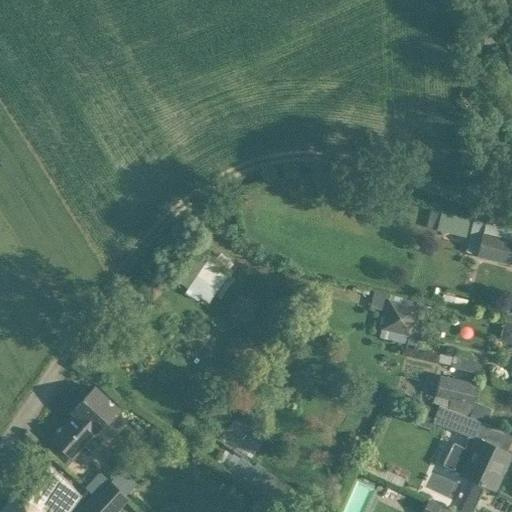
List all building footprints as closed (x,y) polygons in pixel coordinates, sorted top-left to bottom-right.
[(496,41),(494,23),(469,27),(471,45),(487,43),(487,48),(496,47),(495,41),(496,41)] [(441,210),(436,228),(465,235),(469,217),(441,210)] [(511,238),(482,232),(477,255),(511,263),(511,238)] [(187,287),(208,302),(229,273),(208,258),(187,287)] [(379,337),(417,345),(427,302),(374,290),(370,307),(385,310),(379,337)] [(479,373),(481,362),(453,355),(453,356),(440,353),(438,361),(451,364),(450,366),(479,373)] [(438,374),(434,392),(472,402),(476,384),(438,374)] [(60,424),(50,434),(53,437),(51,439),(70,457),(83,444),(91,451),(105,435),(97,428),(116,408),(108,400),(94,387),(71,411),(74,414),(62,427),(60,424)] [(438,405),(432,422),(468,435),(464,447),(454,443),(444,465),(475,480),(493,488),(501,472),(498,470),(507,452),(474,436),(481,421),(438,405)] [(225,450),(217,461),(280,503),(291,487),(256,463),(254,466),(240,457),(240,458),(233,453),(232,454),(225,450)] [(121,468),(109,480),(124,495),(136,483),(121,468)] [(93,494),(108,479),(99,471),(85,486),(93,494)] [(62,476),(50,492),(58,498),(53,505),(63,511),(68,511),(80,495),(62,476)] [(93,494),(78,510),(79,511),(114,511),(127,499),(124,495),(109,480),(108,479),(93,494)] [(460,511),(475,511),(483,490),(469,485),(460,511)] [(40,511),(39,510),(48,497),(33,487),(24,500),(14,493),(0,511),(40,511)] [(302,489),(290,506),(298,511),(331,511),(333,509),(302,489)] [(450,511),(434,504),(427,501),(421,511),(450,511)]
